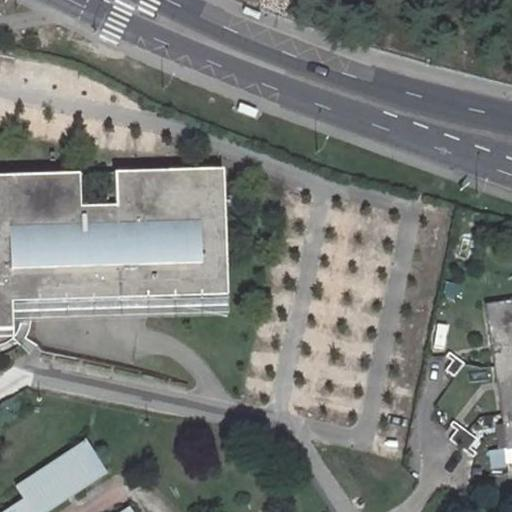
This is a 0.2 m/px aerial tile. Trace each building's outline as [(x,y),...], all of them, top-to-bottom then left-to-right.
[(81,170),(0,171),(0,338),(5,333),(9,327),(10,317),(9,308),(4,300),(221,293),(217,165),(81,170)] [(511,300),(488,304),(511,450),(511,300)] [(438,374),(448,381),(458,368),(449,360),(438,374)] [(476,438),(461,425),(449,440),(464,453),(476,438)] [(53,511),(109,475),(86,439),(16,486),(25,500),(6,511),(53,511)]
